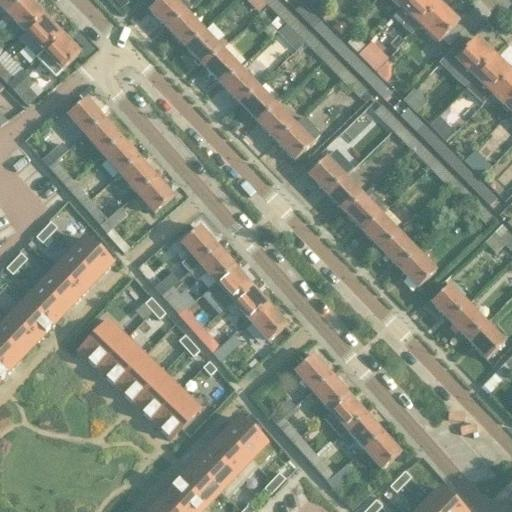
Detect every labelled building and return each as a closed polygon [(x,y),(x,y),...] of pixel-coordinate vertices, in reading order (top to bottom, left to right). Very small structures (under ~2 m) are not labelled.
[(0,0),(0,8),(7,16),(22,0),(0,0)] [(25,0),(22,0),(7,16),(1,22),(6,27),(13,22),(25,35),(43,18),(25,0)] [(118,0),(114,3),(120,11),(132,3),(129,0),(118,0)] [(185,14),(186,14),(191,9),(183,0),(178,5),(172,0),(161,0),(149,12),(168,31),(185,14)] [(272,0),(243,0),(254,11),(262,3),(267,8),(274,1),(272,0)] [(300,0),(310,8),(317,0),(300,0)] [(411,0),(390,0),(401,10),(411,0)] [(432,0),(411,0),(401,10),(402,10),(393,20),(400,27),(409,17),(419,27),(440,6),(432,0)] [(291,19),(274,1),(267,8),(285,26),(291,19)] [(312,31),(319,23),(302,5),(294,13),(312,31)] [(458,24),(440,6),(419,27),(438,45),(458,24)] [(203,32),(186,14),(185,14),(168,31),(185,49),(203,32)] [(43,18),(25,35),(18,42),(36,61),(61,37),(43,18)] [(291,19),(285,26),(303,44),(310,38),(291,19)] [(337,41),(319,23),(312,31),(329,49),(337,41)] [(346,31),(342,27),(336,28),(333,32),(339,38),(346,31)] [(216,45),(203,32),(185,49),(203,68),(221,51),(222,51),(227,46),(221,40),(216,45)] [(61,37),(36,61),(54,79),(79,55),(61,37)] [(310,38),(303,44),(321,63),(328,56),(310,38)] [(473,78),(494,57),(476,40),(456,62),(473,78)] [(337,41),(329,49),(347,66),(355,59),(337,41)] [(221,51),(203,68),(221,87),(239,69),(222,51),(221,51)] [(328,56),(321,63),(339,81),(346,75),(328,56)] [(511,73),(494,57),(473,78),(474,79),(464,90),(483,106),(493,97),(492,96),(511,74),(511,73)] [(372,76),(355,59),(347,66),(365,84),(372,76)] [(15,81),(14,80),(0,65),(0,80),(7,89),(15,81)] [(383,65),(375,74),(383,82),(387,78),(388,70),(383,65)] [(251,82),(239,69),(221,87),(239,105),(257,88),(258,89),(264,83),(257,76),(251,82)] [(21,73),(14,80),(15,81),(7,89),(27,109),(37,99),(29,90),(34,85),(21,73)] [(511,110),(511,74),(492,96),(493,97),(510,113),(511,110)] [(366,95),(346,75),(339,81),(360,102),(366,95)] [(372,76),(365,84),(384,103),(392,96),(372,76)] [(257,88),(239,105),(257,124),(275,107),(276,108),(281,103),(273,95),(268,100),(258,89),(257,88)] [(85,138),(104,122),(87,102),(68,119),(85,138)] [(293,126),(276,108),(275,107),(257,124),(275,143),(293,126)] [(392,134),(400,126),(381,107),(373,115),(392,134)] [(418,137),(425,129),(407,112),(400,119),(418,137)] [(441,118),(431,127),(446,142),(456,133),(441,118)] [(104,122),(85,138),(102,158),(121,141),(104,122)] [(293,126),(275,143),(294,162),(312,145),(293,126)] [(418,144),(400,126),(392,134),(410,152),(418,144)] [(443,147),(425,129),(418,137),(435,155),(443,147)] [(138,160),(121,141),(102,158),(120,177),(138,160)] [(418,144),(410,152),(428,170),(436,163),(418,144)] [(68,154),(68,153),(61,146),(41,164),(48,172),(68,154)] [(443,147),(435,155),(453,173),(460,165),(443,147)] [(73,149),(68,153),(68,154),(48,172),(65,191),(73,184),(72,184),(81,176),(72,167),(64,173),(59,167),(76,153),(73,149)] [(480,152),(466,160),(477,177),(490,169),(480,152)] [(138,160),(120,177),(137,196),(156,180),(138,160)] [(345,179),(350,174),(343,167),(338,172),(326,160),(308,177),(326,197),(345,179)] [(436,163),(428,170),(421,177),(425,181),(432,174),(447,189),(454,181),(436,163)] [(478,182),(460,165),(453,173),(471,190),(478,182)] [(363,198),(345,179),(326,197),(344,215),(363,198)] [(156,180),(137,196),(154,216),(173,200),(156,180)] [(454,181),(447,189),(465,207),(473,199),(454,181)] [(496,200),(478,182),(471,190),(489,208),(496,200)] [(90,203),(73,184),(65,191),(82,210),(90,203)] [(373,209),(363,198),(344,215),(362,234),(386,212),(378,204),(373,209)] [(473,199),(465,207),(485,227),(493,219),(473,199)] [(90,203),(82,210),(99,230),(107,223),(106,222),(90,203)] [(119,211),(106,222),(107,223),(99,230),(105,237),(126,219),(119,211)] [(387,213),(386,212),(362,234),(380,253),(398,235),(381,217),(387,213)] [(50,225),(43,233),(49,239),(57,231),(50,225)] [(511,252),(511,238),(501,228),(484,245),(496,257),(506,246),(507,247),(501,253),(506,258),(511,252)] [(199,266),(217,250),(200,230),(181,246),(198,266),(199,266)] [(43,233),(35,240),(42,247),(49,239),(43,233)] [(398,235),(380,253),(398,271),(416,254),(398,235)] [(84,241),(69,257),(97,283),(112,267),(84,241)] [(199,266),(198,266),(188,275),(197,284),(206,275),(216,285),(234,269),(217,250),(199,266)] [(435,273),(416,254),(398,271),(416,290),(435,273)] [(19,270),(27,262),(20,256),(13,264),(19,270)] [(69,257),(54,272),(82,299),(97,283),(69,257)] [(5,271),(12,278),(19,270),(13,264),(5,271)] [(234,269),(216,285),(206,293),(225,313),(226,312),(226,311),(252,289),(234,269)] [(54,272),(39,288),(66,315),(82,299),(54,272)] [(171,290),(181,281),(174,273),(153,291),(161,300),(171,290)] [(39,288),(24,304),(51,330),(66,315),(39,288)] [(450,324),(467,307),(449,288),(431,304),(450,324)] [(269,308),(252,289),(226,311),(226,312),(231,317),(238,311),(250,324),(269,308)] [(171,290),(161,300),(178,319),(186,311),(182,307),(187,303),(180,295),(178,298),(171,290)] [(158,309),(150,301),(144,307),(151,315),(158,309)] [(24,304),(9,320),(36,346),(51,330),(24,304)] [(194,304),(186,311),(178,319),(196,338),(204,331),(189,315),(198,307),(194,304)] [(485,325),(467,307),(450,324),(467,342),(485,325)] [(286,328),(269,308),(250,324),(267,344),(286,328)] [(158,323),(165,317),(158,309),(151,315),(158,323)] [(9,320),(0,328),(0,341),(21,362),(36,346),(9,320)] [(108,323),(77,355),(96,372),(126,340),(108,323)] [(504,345),(485,325),(467,342),(486,362),(504,345)] [(204,331),(196,338),(213,358),(221,350),(204,331)] [(192,346),(184,339),(178,344),(185,352),(192,346)] [(232,339),(221,350),(213,358),(219,365),(239,347),(232,339)] [(126,340),(96,372),(114,390),(145,358),(126,340)] [(0,341),(0,371),(6,378),(21,362),(0,341)] [(185,352),(192,360),(199,354),(192,346),(185,352)] [(511,356),(503,365),(504,365),(481,390),(488,397),(511,373),(511,356)] [(145,358),(114,390),(133,408),(163,376),(145,358)] [(313,395),(331,379),(313,358),(295,374),(313,395)] [(209,365),(202,371),(209,379),(216,373),(209,365)] [(163,376),(133,408),(151,425),(182,394),(163,376)] [(348,398),(331,379),(313,395),(330,414),(348,398)] [(182,394),(151,425),(170,443),(200,411),(182,394)] [(330,414),(322,420),(340,439),(347,434),(347,433),(365,417),(348,398),(330,414)] [(289,401),(268,420),(274,427),(283,419),(295,409),(289,401)] [(382,436),(365,417),(347,433),(347,434),(364,452),(382,436)] [(292,447),(300,440),(298,436),(286,424),(283,419),(274,427),(292,447)] [(238,421),(223,437),(251,464),(251,463),(266,448),(238,421)] [(400,457),(382,436),(364,452),(382,473),(400,457)] [(223,437),(208,453),(242,486),(258,470),(251,463),(251,464),(223,437)] [(300,440),(292,447),(309,467),(317,459),(303,443),(300,440)] [(208,453),(193,469),(227,502),(242,486),(208,453)] [(317,459),(309,467),(325,485),(334,478),(317,459)] [(334,478),(325,485),(332,493),(353,475),(346,467),(334,478)] [(193,469),(178,484),(206,511),(217,511),(227,502),(193,469)] [(405,487),(412,479),(406,473),(398,480),(405,487)] [(278,490),(285,482),(279,476),(271,484),(278,490)] [(391,488),(397,494),(405,487),(398,480),(391,488)] [(206,511),(178,484),(163,500),(175,511),(206,511)] [(264,492),(270,498),(278,490),(271,484),(264,492)] [(423,508),(427,511),(460,511),(439,492),(423,508)] [(175,511),(163,500),(151,511),(175,511)] [(376,503),(368,511),(369,511),(379,511),(382,509),(376,503)]
